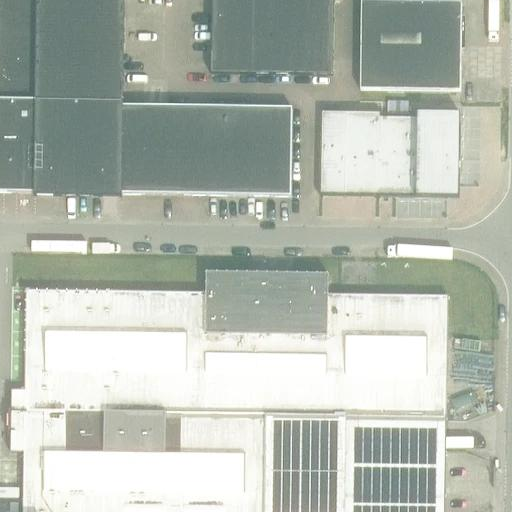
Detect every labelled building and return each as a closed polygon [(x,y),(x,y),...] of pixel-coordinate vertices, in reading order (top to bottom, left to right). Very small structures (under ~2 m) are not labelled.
[(0,0),(0,193),(291,198),(292,110),(123,107),(124,0),(0,0)] [(211,0),(211,75),(319,77),(332,77),(333,0),(211,0)] [(460,93),(461,5),(361,4),(360,92),(460,93)] [(407,102),(388,102),(388,115),(407,116),(407,102)] [(459,156),(460,115),(417,115),(417,120),(381,119),(381,114),(322,114),(320,198),(459,200),(460,156),(459,156)] [(206,295),(26,292),(25,392),(12,392),(11,453),(24,453),(22,511),(444,511),(448,298),(328,296),(329,277),(206,275),(206,295)]
